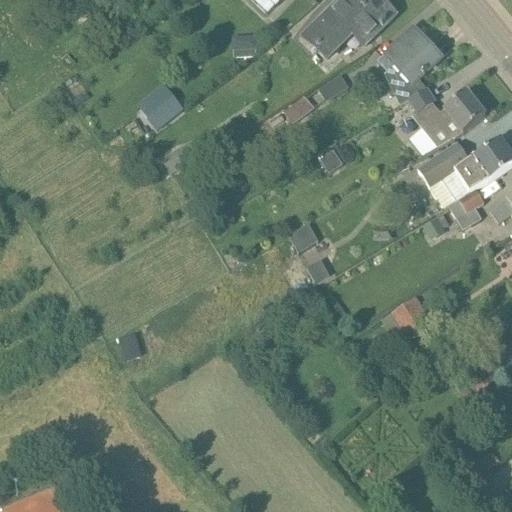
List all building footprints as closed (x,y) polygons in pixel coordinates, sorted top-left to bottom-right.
[(283,0),(266,0),(276,9),(283,0)] [(386,25),(393,17),(376,0),(364,0),(363,0),(346,0),(306,40),(327,62),(340,48),(342,51),(352,41),(363,52),(373,42),(370,40),(383,28),(384,29),(387,26),(386,25)] [(424,78),(428,74),(427,73),(440,62),(414,32),(378,64),(388,75),(386,78),(401,108),(408,103),(426,92),(418,82),(424,77),(424,78)] [(325,101),(350,92),(345,79),(320,88),(325,101)] [(408,103),(417,116),(418,117),(433,107),(437,104),(428,90),(426,92),(408,103)] [(445,113),(422,131),(437,151),(449,144),(454,141),(455,143),(463,136),(464,137),(486,119),(467,95),(444,112),(445,113)] [(172,125),(187,112),(176,99),(161,112),(172,125)] [(316,112),(304,100),(285,112),(294,126),(316,112)] [(204,158),(194,142),(160,162),(170,178),(204,158)] [(473,161),(469,164),(458,146),(418,173),(430,192),(443,184),(456,204),(470,196),(489,185),(511,169),(511,157),(501,142),(473,161)] [(333,153),(320,162),(329,176),(342,167),(333,153)] [(484,207),(475,193),(448,209),(456,223),(484,207)] [(511,216),(511,197),(510,199),(511,201),(507,204),(508,204),(494,214),(502,224),(511,216)] [(444,218),(437,221),(443,230),(449,226),(444,218)] [(443,230),(437,221),(423,229),(432,242),(445,234),(443,230)] [(300,257),(320,245),(310,227),(290,239),(300,257)] [(393,231),(376,232),(376,241),(393,240),(393,231)] [(322,263),(308,271),(318,288),(332,280),(322,263)] [(430,323),(416,301),(390,316),(382,321),(389,331),(396,327),(404,339),(430,323)] [(503,380),(491,365),(469,382),(481,397),(503,380)] [(492,455),(478,466),(485,476),(500,464),(492,455)]
